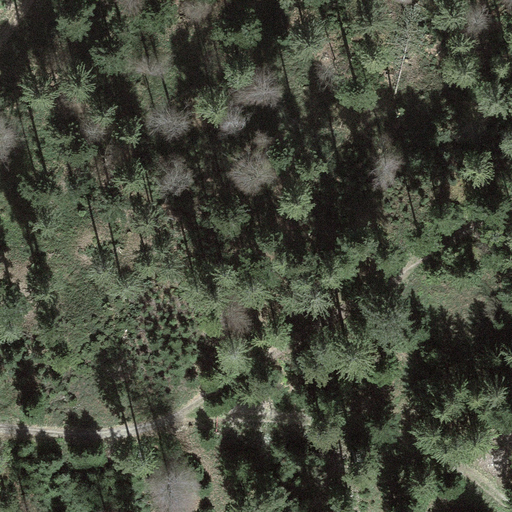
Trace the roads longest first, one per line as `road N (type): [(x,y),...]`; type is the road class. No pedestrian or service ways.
road 1 (track): [(511,193),(411,235),(176,419)]
road 2 (track): [(176,419),(289,417),(409,432),(511,508)]
road 3 (track): [(176,419),(102,429),(0,427)]
